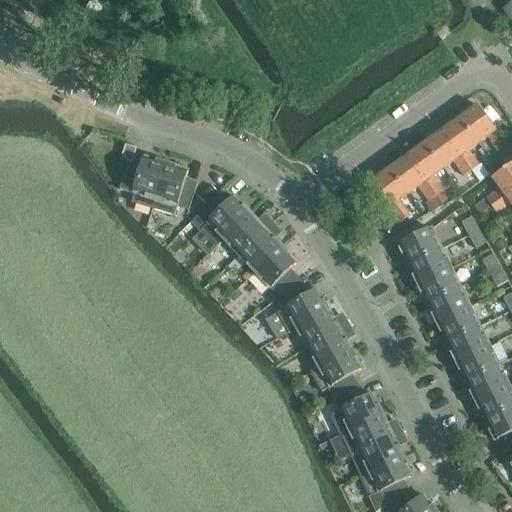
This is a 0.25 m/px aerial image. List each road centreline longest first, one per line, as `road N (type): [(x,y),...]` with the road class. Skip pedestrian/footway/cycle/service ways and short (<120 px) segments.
road 1 (unclassified): [(476,511),(300,204)]
road 2 (unclassified): [(511,93),(492,68),(300,204)]
road 3 (unclassified): [(300,204),(246,160),(91,103)]
